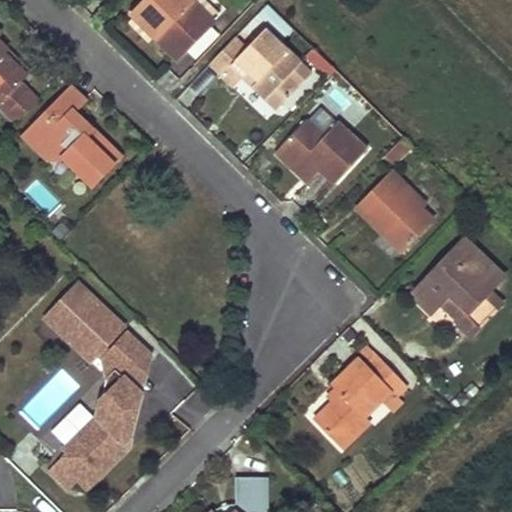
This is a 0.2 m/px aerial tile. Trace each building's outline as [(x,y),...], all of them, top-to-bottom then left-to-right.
[(163,28),(183,49),(214,19),(195,0),(144,0),(132,12),(155,36),(163,28)] [(155,36),(175,56),(183,49),(163,28),(155,36)] [(277,105),(286,96),(296,86),(286,76),(300,62),(266,28),(245,48),(235,37),(212,60),(223,72),(234,61),(244,71),(277,105)] [(26,75),(15,65),(3,55),(7,50),(0,44),(0,34),(0,33),(0,102),(18,84),(26,75)] [(309,56),(330,76),(336,70),(316,50),(309,56)] [(223,72),(233,82),(244,71),(234,61),(223,72)] [(0,105),(6,111),(25,91),(18,84),(0,102),(0,105)] [(61,156),(75,171),(90,185),(118,157),(73,112),(79,104),(66,91),(22,135),(46,159),(61,156)] [(319,104),(306,119),(280,147),(306,172),(315,163),(321,168),(334,181),(366,148),(336,120),(319,104)] [(404,137),(385,155),(395,165),(413,146),(404,137)] [(306,172),(280,147),(274,152),(307,182),(321,168),(315,163),(306,172)] [(432,219),(427,214),(421,209),(425,205),(390,170),(356,204),(402,250),(432,219)] [(62,206),(38,181),(26,192),(50,216),(62,206)] [(449,300),(455,307),(462,314),(454,322),(466,334),(497,304),(485,292),(501,277),(464,239),(415,288),(433,306),(447,293),(452,297),(449,300)] [(89,361),(120,327),(75,285),(43,319),(89,361)] [(433,306),(415,288),(410,292),(429,310),(433,306)] [(138,394),(147,356),(125,335),(114,346),(137,369),(125,382),(138,394)] [(121,443),(127,436),(138,394),(125,382),(137,369),(114,346),(101,360),(111,370),(105,378),(95,417),(64,449),(68,453),(50,472),(67,489),(76,480),(86,489),(126,448),(121,443)] [(313,418),(327,432),(340,446),(368,420),(361,412),(388,387),(395,393),(405,384),(377,354),(366,364),(359,357),(332,383),(340,391),(313,418)] [(252,511),(251,478),(229,479),(230,503),(229,511),(212,511),(213,511),(212,511),(252,511)] [(267,511),(267,478),(251,478),(252,511),(267,511)] [(229,511),(230,503),(213,511),(212,511),(229,511)]
